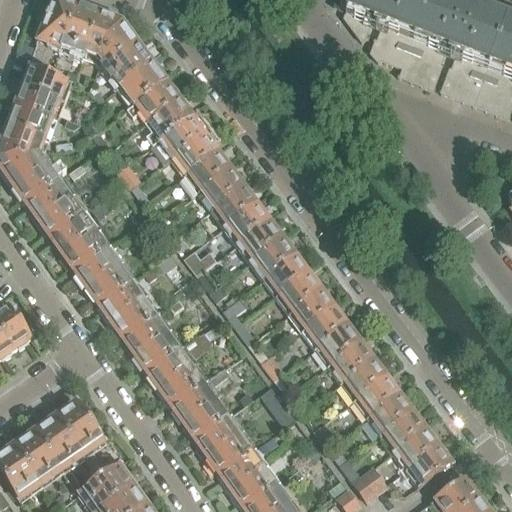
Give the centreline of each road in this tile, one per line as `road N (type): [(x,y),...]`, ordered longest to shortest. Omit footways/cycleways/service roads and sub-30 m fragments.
road 1 (residential): [(488,454),(155,8),(133,0)]
road 2 (residential): [(511,285),(390,123)]
road 3 (residential): [(82,357),(193,511)]
road 4 (residential): [(390,123),(303,0)]
road 5 (residential): [(0,239),(82,357)]
road 6 (residential): [(390,123),(462,129),(511,148)]
